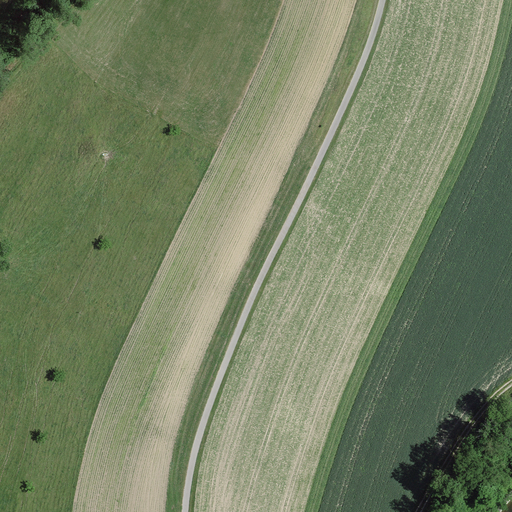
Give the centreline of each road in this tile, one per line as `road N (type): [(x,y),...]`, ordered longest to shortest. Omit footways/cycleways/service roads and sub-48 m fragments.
road 1 (tertiary): [(186,511),(192,457),(219,371),(334,126),(378,0)]
road 2 (track): [(420,511),(478,409),(511,386)]
